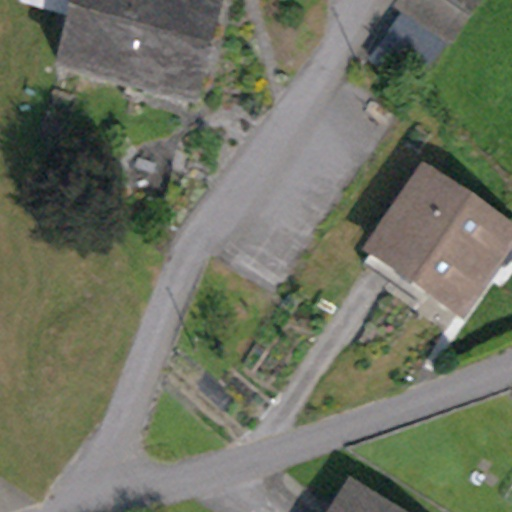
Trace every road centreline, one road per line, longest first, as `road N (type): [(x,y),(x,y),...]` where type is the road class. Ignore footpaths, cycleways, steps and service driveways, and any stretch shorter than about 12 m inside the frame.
road 1 (residential): [(356,0),(183,269),(95,511)]
road 2 (residential): [(511,361),(95,511)]
